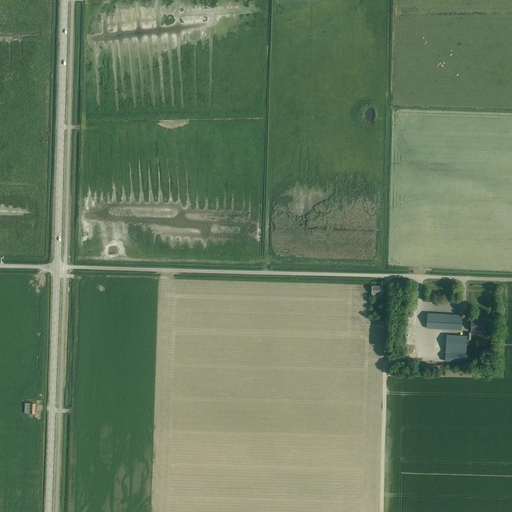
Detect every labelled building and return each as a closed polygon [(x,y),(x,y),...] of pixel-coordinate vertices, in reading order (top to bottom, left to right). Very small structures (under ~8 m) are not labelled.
[(382,295),(383,286),(372,286),(372,294),(372,295),(373,295),(373,294),(382,295)] [(461,330),(462,315),(427,313),(427,328),(461,330)] [(484,331),(485,319),(471,319),(471,330),(484,331)] [(470,337),(471,332),(467,332),(467,336),(447,334),(445,361),(466,362),(467,337),(470,337)] [(34,413),(35,403),(25,403),(24,413),(34,413)]
